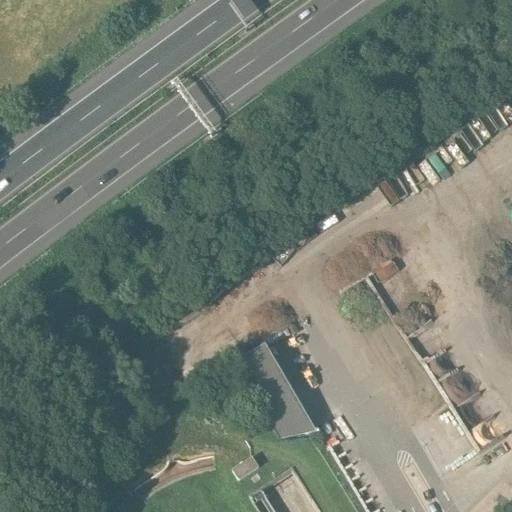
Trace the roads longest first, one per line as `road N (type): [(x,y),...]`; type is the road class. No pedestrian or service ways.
road 1 (motorway): [(0,251),(342,0)]
road 2 (motorway): [(250,0),(0,184)]
